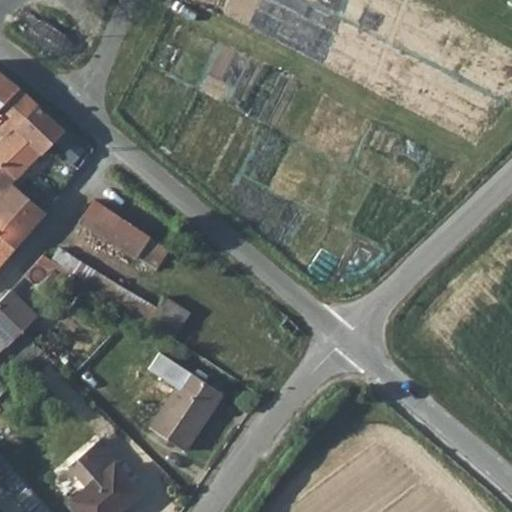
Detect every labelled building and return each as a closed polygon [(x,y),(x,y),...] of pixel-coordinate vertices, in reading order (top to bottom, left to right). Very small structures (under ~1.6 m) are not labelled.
[(0,108),(18,91),(0,75),(0,108)] [(12,129),(32,104),(18,91),(0,108),(0,135),(3,139),(12,129)] [(12,129),(41,157),(62,133),(32,104),(12,129)] [(12,129),(3,139),(0,141),(0,192),(8,200),(0,208),(0,232),(18,252),(50,218),(15,186),(41,157),(12,129)] [(150,239),(93,202),(79,225),(136,262),(150,239)] [(0,232),(0,272),(18,252),(0,232)] [(74,278),(45,260),(38,267),(53,275),(70,286),(74,278)] [(53,275),(38,267),(18,287),(31,297),(53,275)] [(12,293),(0,304),(0,312),(22,334),(38,319),(12,293)] [(22,334),(0,312),(0,344),(7,351),(22,334)] [(293,337),(299,330),(288,320),(281,327),(293,337)] [(224,399),(191,375),(152,431),(185,454),(224,399)] [(68,506),(73,511),(121,511),(139,497),(114,469),(118,465),(99,443),(68,470),(86,491),(68,506)] [(0,478),(29,511),(50,511),(0,454),(0,478)]
